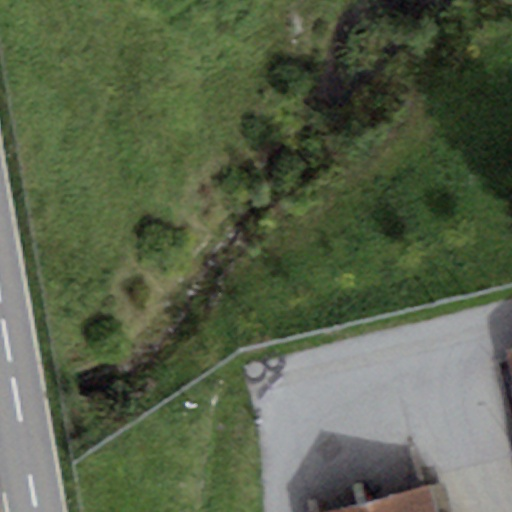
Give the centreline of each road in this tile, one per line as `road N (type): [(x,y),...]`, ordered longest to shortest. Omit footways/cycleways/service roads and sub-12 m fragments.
road 1 (unknown): [(282,511),(279,464),(290,431),(326,397),(481,333)]
road 2 (primary): [(0,249),(45,511)]
